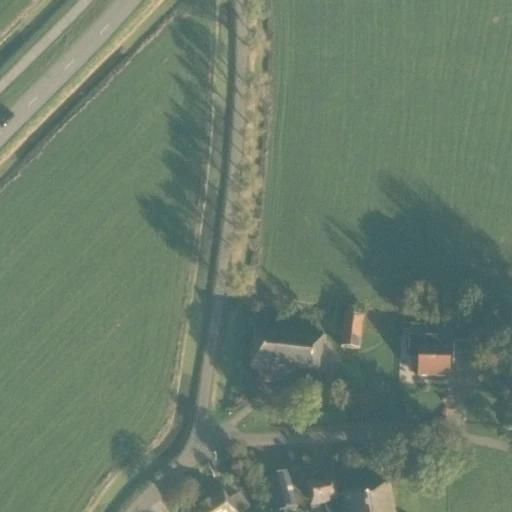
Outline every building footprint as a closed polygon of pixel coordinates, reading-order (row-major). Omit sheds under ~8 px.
[(340,350),(359,352),(363,318),(344,315),(340,350)] [(463,324),(463,332),(473,332),(473,324),(463,324)] [(271,381),(316,387),(323,337),(277,331),(277,337),(254,334),(249,371),(258,373),(256,383),(271,385),(271,381)] [(417,379),(449,380),(449,353),(439,352),(440,340),(409,339),(408,355),(417,356),(417,379)] [(453,344),(453,367),(477,368),(477,344),(453,344)] [(264,480),(272,511),(286,511),(298,509),(288,474),(264,480)] [(393,511),(389,489),(336,499),(336,500),(334,501),(331,482),(305,487),(309,509),(323,507),(324,511),(393,511)] [(248,511),(240,500),(229,508),(222,496),(198,511),(248,511)]
